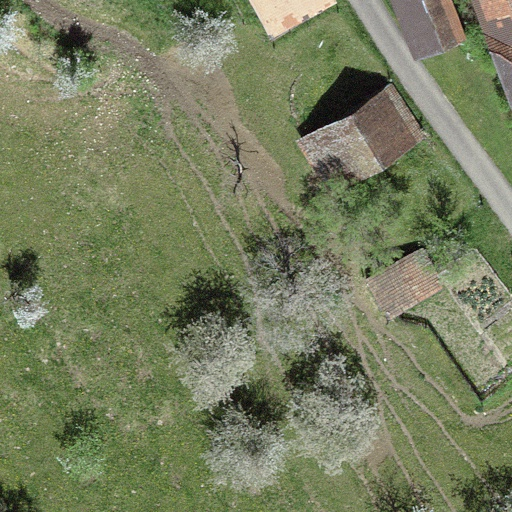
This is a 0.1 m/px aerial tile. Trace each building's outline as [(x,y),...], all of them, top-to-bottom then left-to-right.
[(322,0),(257,0),(271,28),(322,0)] [(400,0),(420,50),(464,34),(450,0),(400,0)] [(511,0),(483,0),(511,71),(511,0)] [(347,179),(420,137),(388,82),(320,127),(347,179)] [(424,250),(368,278),(380,298),(433,270),(424,250)]
